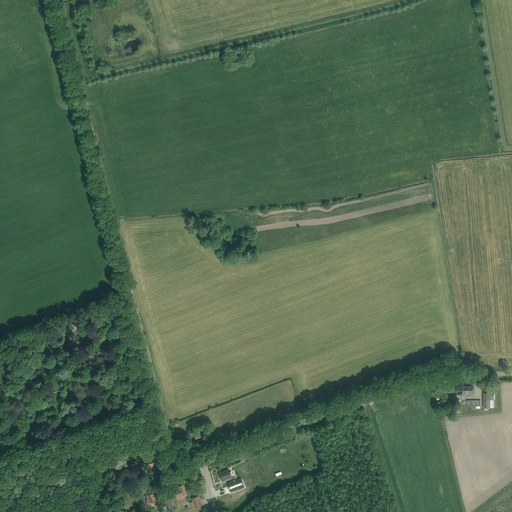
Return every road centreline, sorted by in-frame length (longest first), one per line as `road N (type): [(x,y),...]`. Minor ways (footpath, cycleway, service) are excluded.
road 1 (track): [(75,82),(176,475)]
road 2 (unclassified): [(203,466),(421,382),(511,374)]
